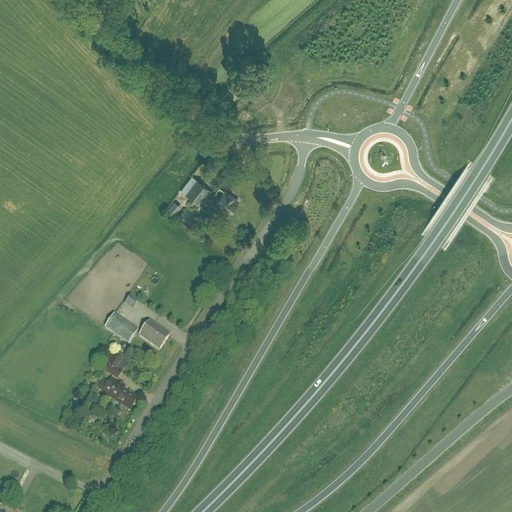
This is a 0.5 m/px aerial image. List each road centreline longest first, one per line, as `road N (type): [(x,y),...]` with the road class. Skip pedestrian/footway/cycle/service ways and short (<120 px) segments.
road 1 (trunk): [(203,511),(369,327),(511,117)]
road 2 (unclassified): [(89,511),(291,191),(306,136)]
road 3 (trunk): [(358,173),(355,191),(164,511)]
road 4 (trunk): [(302,511),(358,465),(511,290)]
road 5 (tertiary): [(358,173),(375,186),(421,187),(478,224),(496,238),(511,276)]
road 6 (tertiary): [(511,389),(367,511)]
road 7 (tertiary): [(511,227),(421,174),(407,138),(384,126)]
road 8 (unclassified): [(165,89),(226,136),(306,136)]
road 9 (trunk): [(455,0),(384,126)]
road 10 (unclassified): [(165,89),(79,0)]
